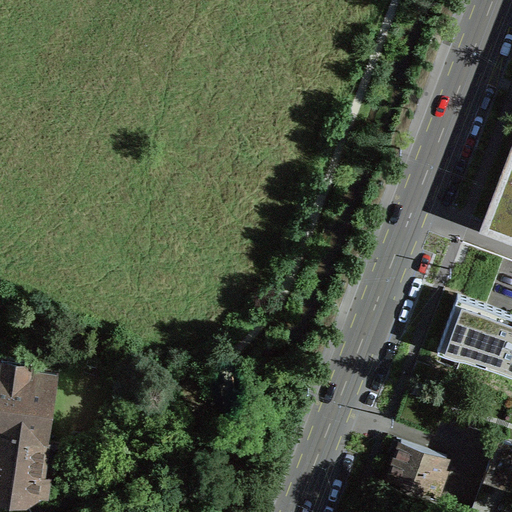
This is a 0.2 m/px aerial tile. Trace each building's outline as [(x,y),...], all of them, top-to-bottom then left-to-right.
[(511,151),(486,218),(486,219),(511,229),(511,151)] [(511,319),(456,301),(438,354),(511,379),(511,319)] [(39,492),(57,372),(0,363),(0,496),(25,500),(39,492)] [(196,405),(208,396),(192,375),(180,384),(196,405)] [(511,477),(511,482),(511,484),(511,439),(497,434),(488,459),(485,468),(511,477)] [(447,454),(401,437),(391,466),(388,476),(433,492),(442,469),(447,471),(448,466),(443,464),(447,454)]
